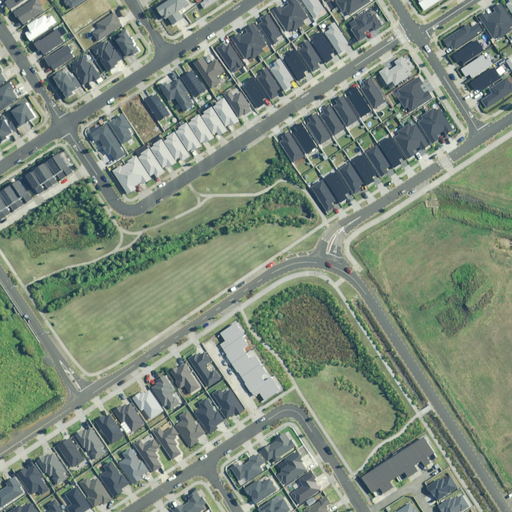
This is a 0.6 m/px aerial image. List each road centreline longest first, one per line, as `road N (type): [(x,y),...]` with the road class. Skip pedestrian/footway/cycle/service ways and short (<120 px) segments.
road 1 (residential): [(64,125),(117,204),(137,208),(411,27)]
road 2 (unclassified): [(506,511),(361,287),(323,262)]
road 3 (unclassified): [(323,262),(271,272),(83,396)]
road 4 (residential): [(201,463),(273,414),(293,410),(363,511)]
road 5 (residential): [(323,262),(342,226),(481,136)]
road 6 (unclassified): [(83,396),(0,273)]
road 7 (residential): [(64,125),(166,55)]
road 8 (residential): [(416,35),(481,136)]
